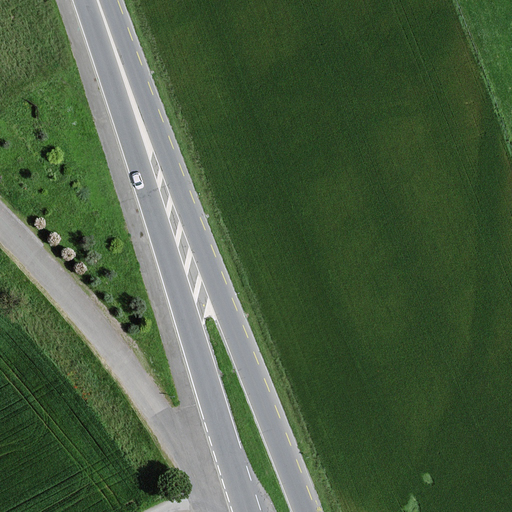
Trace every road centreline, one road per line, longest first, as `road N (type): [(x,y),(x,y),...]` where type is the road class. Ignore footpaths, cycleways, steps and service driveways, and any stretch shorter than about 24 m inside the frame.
road 1 (primary): [(300,511),(191,229),(134,107)]
road 2 (primary): [(134,107),(163,240),(245,511)]
road 3 (unclassified): [(245,511),(0,225)]
